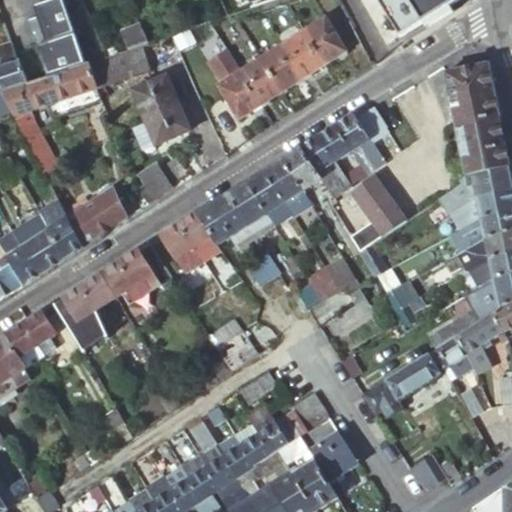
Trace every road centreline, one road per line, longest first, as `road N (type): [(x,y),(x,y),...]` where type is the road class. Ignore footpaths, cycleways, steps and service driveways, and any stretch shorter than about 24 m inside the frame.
road 1 (residential): [(506,0),(0,326)]
road 2 (residential): [(66,493),(266,361),(304,346),(415,511)]
road 3 (unknown): [(421,54),(442,147),(428,171),(400,190)]
